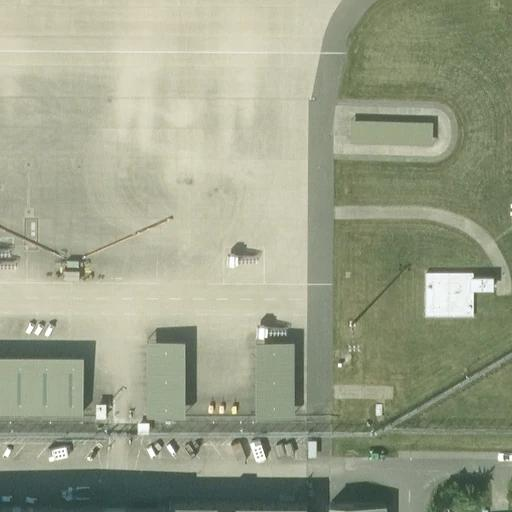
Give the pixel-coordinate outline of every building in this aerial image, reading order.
[(432,124),(349,121),(349,143),(431,145),(432,124)] [(472,272),(424,272),(424,317),(471,317),(472,289),(472,277),(472,272)] [(492,277),(472,277),(472,289),(492,289),(492,277)] [(183,341),(146,341),(146,416),(183,416),(183,341)] [(292,343),(255,343),(255,417),(292,417),(292,343)] [(81,357),(0,356),(0,412),(81,414),(81,357)] [(0,511),(303,511),(304,503),(161,502),(161,507),(0,505),(0,511)] [(355,503),(328,503),(327,511),(383,511),(383,504),(355,503)]
